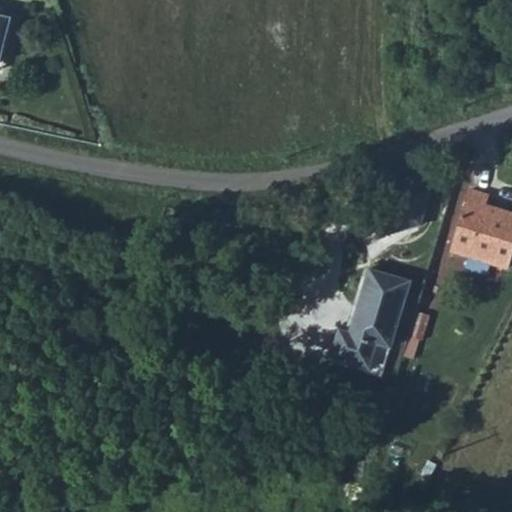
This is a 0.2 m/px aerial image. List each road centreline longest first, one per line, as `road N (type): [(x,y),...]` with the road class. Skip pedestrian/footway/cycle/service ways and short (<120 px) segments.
road 1 (unclassified): [(511,116),(331,179),(265,187),(166,182),(0,146)]
road 2 (track): [(394,158),(372,41),(374,0)]
